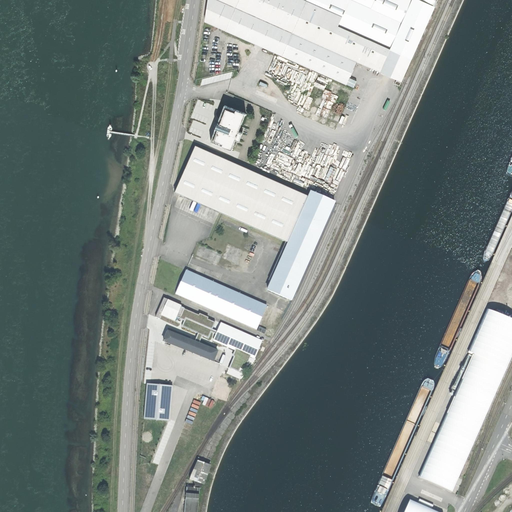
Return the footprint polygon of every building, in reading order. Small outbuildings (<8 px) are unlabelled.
[(209,0),(206,20),(347,82),(349,76),(357,59),(402,79),(412,57),(341,26),(339,23),(343,15),(308,0),(209,0)] [(341,26),(412,57),(436,0),(308,0),(343,15),(339,23),(341,26)] [(263,76),(258,86),(280,96),(285,85),(263,76)] [(349,76),(347,82),(354,85),(357,80),(349,76)] [(285,85),(280,96),(278,102),(288,106),(295,90),(285,85)] [(225,103),(210,140),(232,148),(236,137),(240,139),(245,126),(241,124),(246,111),(225,103)] [(288,242),(309,196),(196,146),(175,192),(288,242)] [(335,200),(311,190),(309,196),(288,242),(267,289),(291,299),(335,200)] [(511,251),(488,305),(497,309),(499,305),(511,311),(511,251)] [(208,306),(218,283),(186,269),(176,292),(208,306)] [(248,324),(258,301),(218,283),(208,306),(248,324)] [(160,297),(155,309),(164,312),(162,316),(175,321),(176,318),(179,319),(184,308),(160,297)] [(258,301),(248,324),(256,328),(267,304),(258,301)] [(221,322),(214,339),(254,357),(262,339),(221,322)] [(193,340),(168,329),(164,339),(213,360),(217,350),(199,342),(200,341),(193,338),(193,340)] [(253,360),(242,355),(239,363),(249,368),(253,360)] [(237,364),(230,361),(227,370),(234,373),(237,364)] [(145,384),(144,419),(171,420),(172,385),(145,384)] [(211,465),(199,460),(191,479),(204,484),(211,465)] [(186,486),(183,511),(197,511),(200,487),(195,487),(195,485),(193,484),(193,487),(186,486)] [(440,511),(432,508),(432,504),(428,502),(425,502),(425,504),(423,504),(410,499),(405,499),(399,511),(440,511)]
